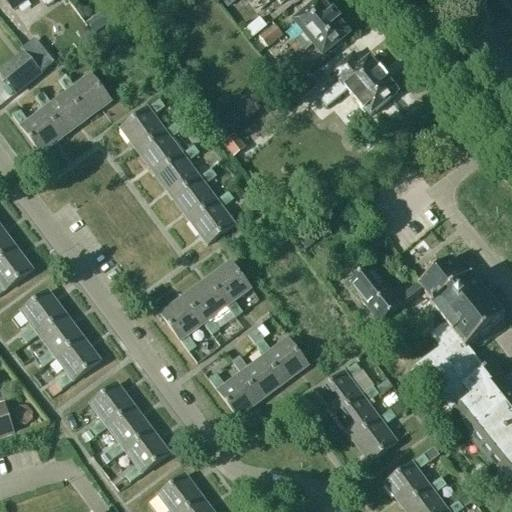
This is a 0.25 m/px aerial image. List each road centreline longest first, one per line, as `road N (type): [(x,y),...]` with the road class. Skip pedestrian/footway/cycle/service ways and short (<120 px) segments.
road 1 (residential): [(334,511),(324,499),(234,473),(0,154)]
road 2 (unclassified): [(499,128),(389,0)]
road 3 (residential): [(428,179),(511,295)]
